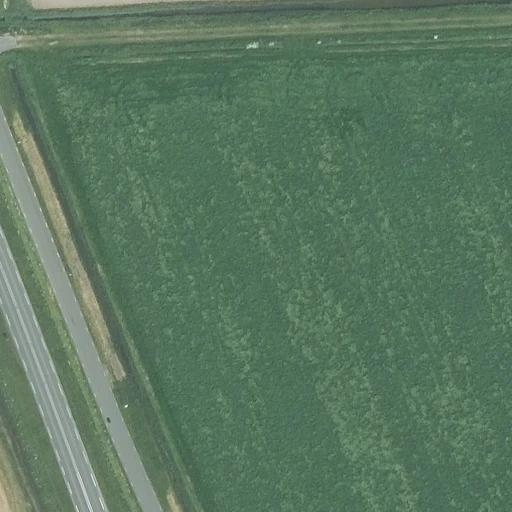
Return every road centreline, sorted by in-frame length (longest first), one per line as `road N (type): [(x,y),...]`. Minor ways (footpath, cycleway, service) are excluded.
road 1 (track): [(0,46),(511,22)]
road 2 (unclassified): [(151,511),(0,134)]
road 3 (primary): [(89,511),(0,267)]
